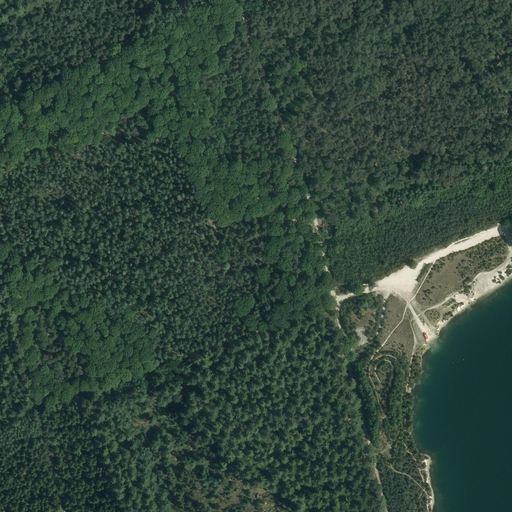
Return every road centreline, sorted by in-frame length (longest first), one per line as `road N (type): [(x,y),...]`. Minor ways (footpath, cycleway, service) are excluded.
road 1 (track): [(0,422),(333,297)]
road 2 (track): [(330,282),(314,214),(237,5)]
road 3 (track): [(386,511),(345,352)]
